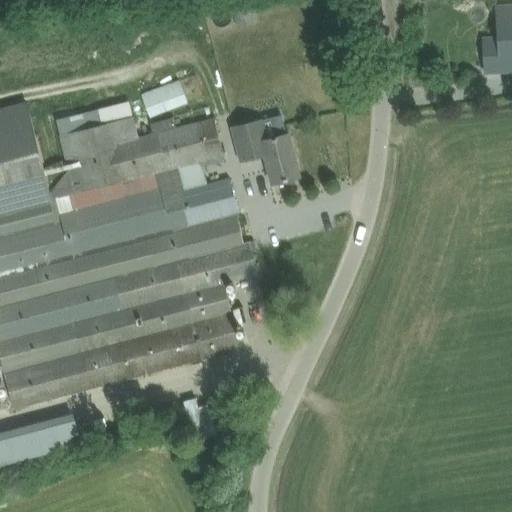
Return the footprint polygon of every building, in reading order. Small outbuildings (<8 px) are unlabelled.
[(257,22),(251,0),(232,0),(231,0),(238,27),(257,22)] [(511,5),(496,6),(498,37),(482,38),(485,73),(511,71),(511,5)] [(143,95),(151,116),(187,104),(179,82),(143,95)] [(55,197),(49,199),(25,104),(0,110),(0,348),(6,372),(17,411),(241,349),(223,284),(255,275),(247,243),(244,243),(236,211),(238,211),(230,176),(207,183),(202,161),(224,155),(215,119),(177,129),(173,116),(150,122),(153,135),(140,138),(134,116),(60,134),(75,193),(69,194),(73,209),(60,213),(55,197)] [(244,163),(248,161),(265,157),(272,183),(278,182),(280,186),(294,183),(293,178),(299,176),(288,133),(261,141),(256,121),(235,126),(244,163)] [(79,413),(0,430),(0,464),(86,445),(79,413)]
